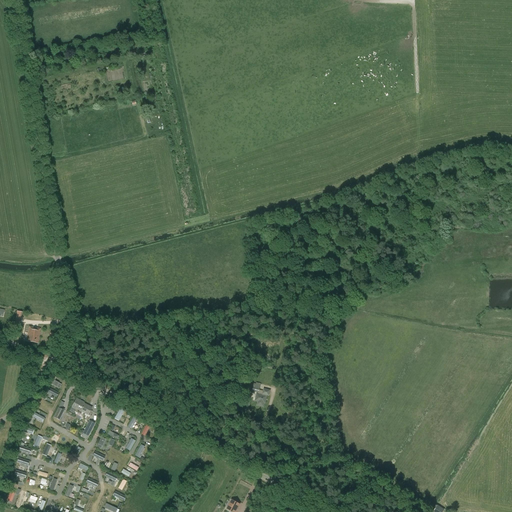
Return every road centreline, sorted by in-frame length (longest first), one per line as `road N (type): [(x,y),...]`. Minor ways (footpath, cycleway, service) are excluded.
road 1 (tertiary): [(73,352),(13,0)]
road 2 (tertiary): [(329,511),(89,381),(73,352)]
road 3 (unknown): [(49,496),(58,495),(90,445),(104,390)]
